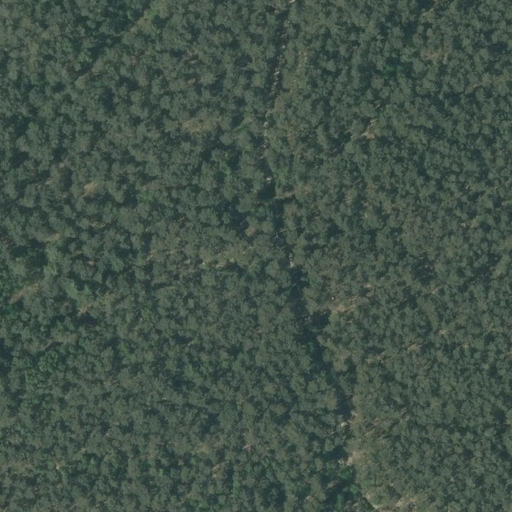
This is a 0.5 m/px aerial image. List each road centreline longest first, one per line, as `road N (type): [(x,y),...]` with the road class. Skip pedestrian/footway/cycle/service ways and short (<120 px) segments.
road 1 (track): [(291,0),(263,116),(264,150),(347,472),(394,511)]
road 2 (track): [(311,326),(355,311),(511,197)]
